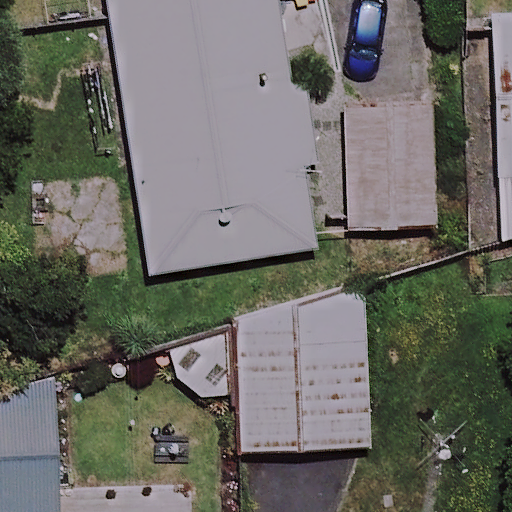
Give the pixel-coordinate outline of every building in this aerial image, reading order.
[(98,0),(145,275),(313,247),(271,0),(98,0)] [(511,18),(484,19),(495,230),(511,229),(511,18)] [(416,91),(318,106),(338,230),(435,214),(416,91)] [(362,448),(355,300),(232,306),(239,453),(362,448)] [(0,511),(42,511),(44,416),(0,415),(0,511)]
